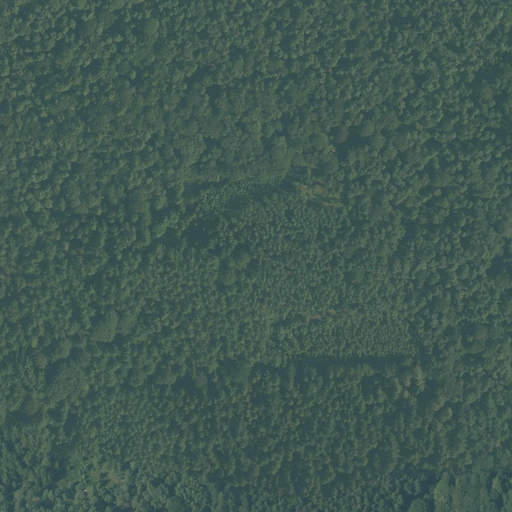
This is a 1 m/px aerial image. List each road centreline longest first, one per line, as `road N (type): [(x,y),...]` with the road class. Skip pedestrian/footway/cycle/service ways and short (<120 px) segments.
road 1 (track): [(247,0),(335,156),(429,358)]
road 2 (track): [(429,358),(480,471)]
